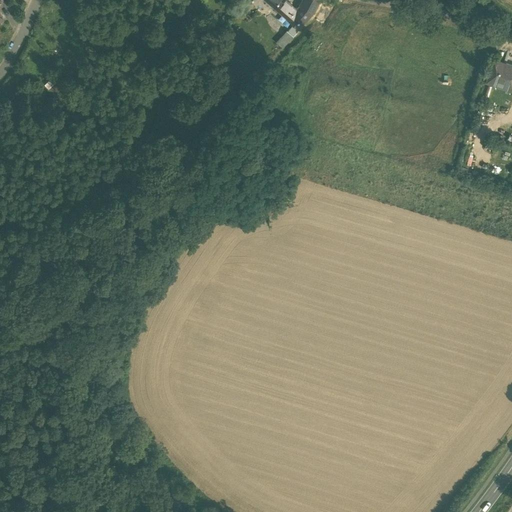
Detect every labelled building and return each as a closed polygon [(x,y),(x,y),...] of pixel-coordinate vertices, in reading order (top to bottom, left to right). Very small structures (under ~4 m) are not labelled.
[(278,0),(265,0),(275,9),(284,17),(290,11),(282,3),(279,1),(278,0)] [(295,0),(286,0),(282,3),(290,11),(295,16),(302,8),(303,6),(295,0)] [(321,0),(305,0),(303,6),(302,8),(314,14),(321,0)] [(296,18),(291,24),(299,32),(314,14),(302,8),(295,16),(296,18)] [(284,17),(275,9),(270,15),(293,38),(299,32),(284,17)] [(295,16),(290,11),(284,17),(291,24),(296,18),(295,16)] [(511,66),(495,60),(487,82),(511,91),(511,66)]
